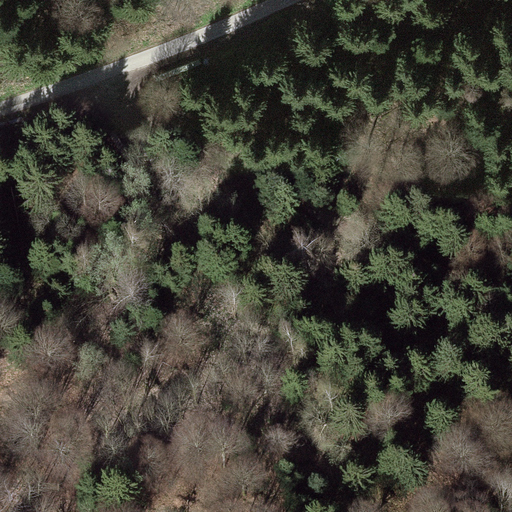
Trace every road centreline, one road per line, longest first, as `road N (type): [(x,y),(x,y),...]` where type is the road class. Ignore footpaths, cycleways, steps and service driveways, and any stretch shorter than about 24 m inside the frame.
road 1 (track): [(511,299),(409,264),(286,189),(81,88)]
road 2 (track): [(0,113),(81,88),(289,0)]
